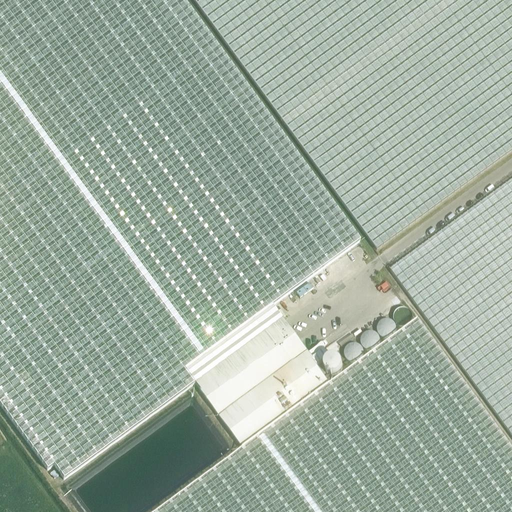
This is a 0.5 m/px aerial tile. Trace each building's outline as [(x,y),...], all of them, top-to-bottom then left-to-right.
[(0,0),(0,409),(45,471),(53,466),(63,480),(194,384),(281,320),(273,309),(361,246),(181,0),(0,0)] [(511,0),(191,0),(376,252),(511,152),(511,0)] [(511,181),(391,271),(511,436),(511,181)] [(313,290),(309,285),(296,294),(300,299),(313,290)] [(194,384),(242,449),(329,385),(281,320),(194,384)] [(511,511),(511,452),(416,321),(412,325),(329,385),(242,449),(156,511),(511,511)] [(349,360),(364,360),(364,354),(370,355),(370,351),(361,351),(361,345),(352,344),(352,353),(349,353),(349,360)] [(340,362),(339,360),(338,359),(336,358),(334,358),(333,357),(331,358),(329,358),(328,359),(326,360),(325,362),(324,363),(324,365),(323,367),(324,368),(324,370),(325,372),(326,373),(328,374),(329,375),(331,376),(333,376),(334,376),(336,375),(338,374),(339,373),(340,372),(341,370),(342,368),(342,367),(342,365),(341,363),(340,362)]
